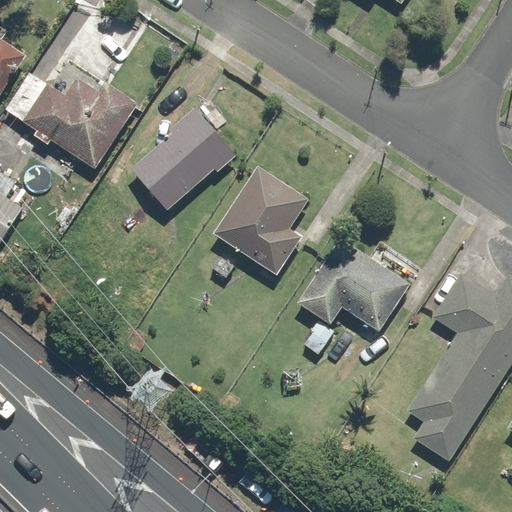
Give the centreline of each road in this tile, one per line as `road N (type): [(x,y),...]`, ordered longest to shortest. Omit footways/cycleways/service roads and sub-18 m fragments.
road 1 (motorway): [(0,338),(214,511)]
road 2 (residential): [(222,0),(445,140)]
road 3 (residential): [(445,140),(511,33)]
